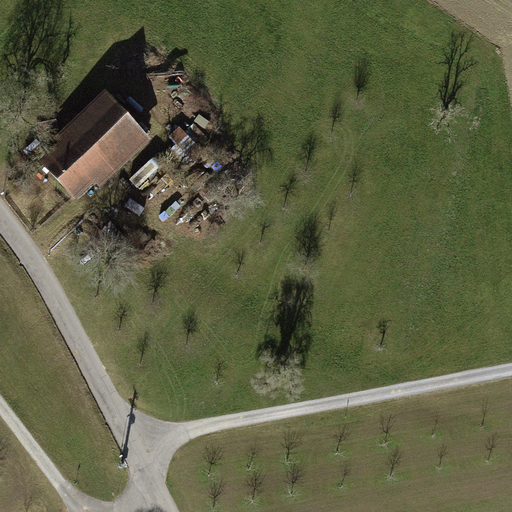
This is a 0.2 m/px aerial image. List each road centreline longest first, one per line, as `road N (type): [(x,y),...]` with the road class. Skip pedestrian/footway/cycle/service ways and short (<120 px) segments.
road 1 (track): [(135,451),(188,429),(511,372)]
road 2 (residential): [(0,219),(55,299),(165,511)]
road 3 (track): [(0,405),(83,511)]
